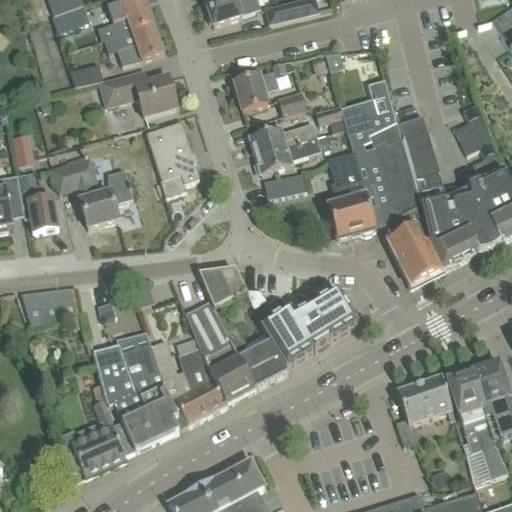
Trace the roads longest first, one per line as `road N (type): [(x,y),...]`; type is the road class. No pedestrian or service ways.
road 1 (primary): [(112,511),(156,480),(397,350)]
road 2 (residential): [(243,250),(167,0)]
road 3 (residential): [(0,285),(178,268),(243,250)]
road 4 (unclassified): [(397,350),(393,319),(359,270),(243,250)]
